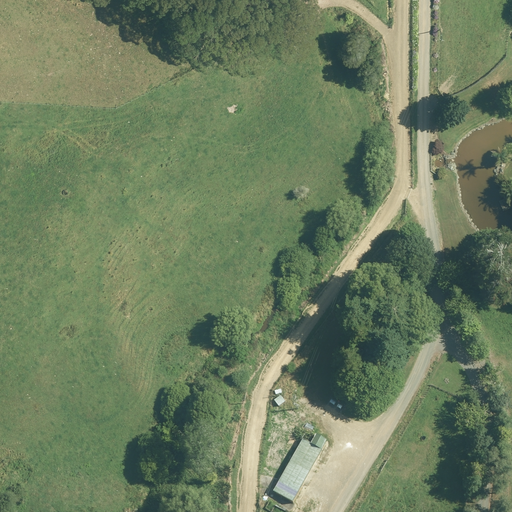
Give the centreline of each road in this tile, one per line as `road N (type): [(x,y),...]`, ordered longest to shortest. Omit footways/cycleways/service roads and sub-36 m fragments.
road 1 (unknown): [(424,0),(418,108),(430,311)]
road 2 (unknown): [(430,311),(416,374),(330,511)]
road 3 (unknown): [(430,311),(455,342),(477,407),(473,511)]
